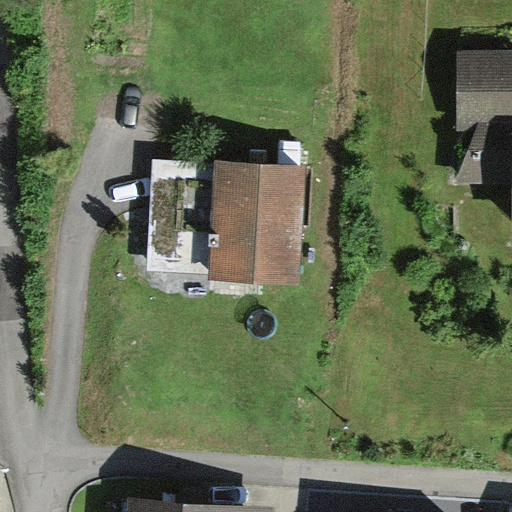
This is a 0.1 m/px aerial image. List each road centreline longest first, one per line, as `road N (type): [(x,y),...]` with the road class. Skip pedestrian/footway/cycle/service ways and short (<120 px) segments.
road 1 (residential): [(511,484),(58,452),(20,464)]
road 2 (residential): [(20,464),(0,174)]
